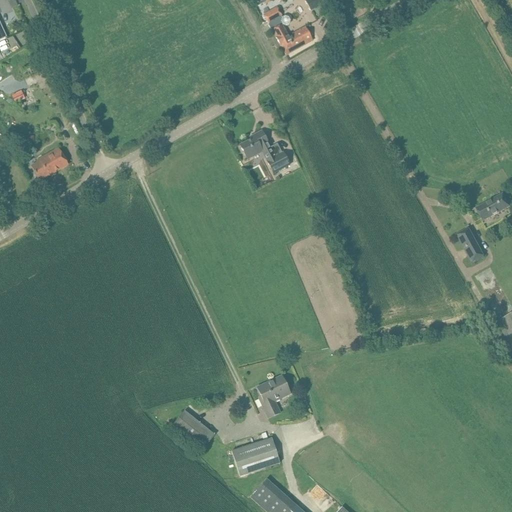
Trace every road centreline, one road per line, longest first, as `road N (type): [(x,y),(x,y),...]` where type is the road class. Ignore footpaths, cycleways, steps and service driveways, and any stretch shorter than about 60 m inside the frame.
road 1 (tertiary): [(106,172),(411,0)]
road 2 (unclassified): [(106,172),(27,0)]
road 3 (tertiary): [(0,234),(106,172)]
